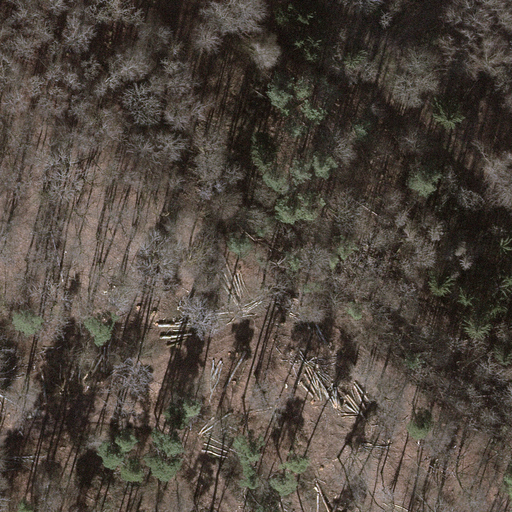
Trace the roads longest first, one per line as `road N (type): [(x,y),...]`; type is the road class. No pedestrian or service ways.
road 1 (track): [(267,0),(307,48),(401,86)]
road 2 (track): [(511,199),(401,86)]
